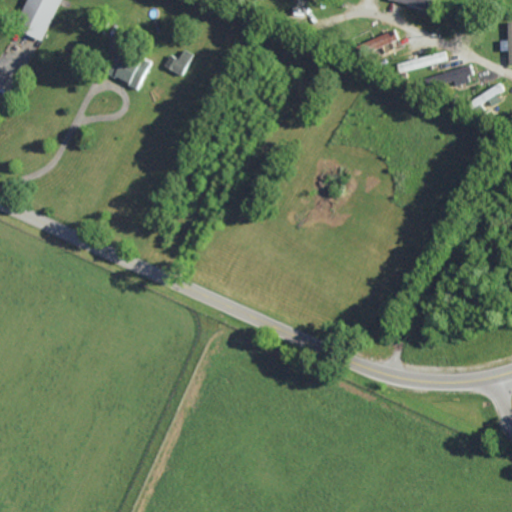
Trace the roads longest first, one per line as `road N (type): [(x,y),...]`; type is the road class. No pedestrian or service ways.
road 1 (secondary): [(140,266),(373,370),(428,382),(511,372)]
road 2 (secondary): [(0,201),(140,266)]
